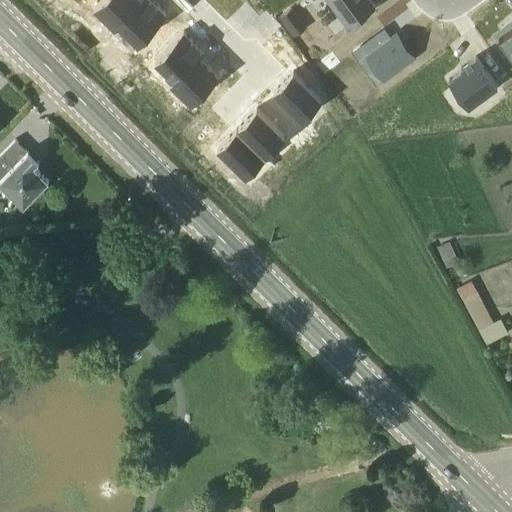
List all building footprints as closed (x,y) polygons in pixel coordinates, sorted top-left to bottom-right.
[(138,0),(100,0),(93,8),(112,26),(138,0)] [(118,24),(137,43),(165,14),(150,0),(138,0),(112,26),(114,28),(118,24)] [(373,7),(368,0),(326,0),(346,27),(373,7)] [(511,28),(497,40),(511,59),(511,28)] [(203,52),(182,31),(154,59),(173,79),(169,83),(170,85),(199,56),(203,52)] [(387,76),(413,57),(396,33),(370,52),(387,76)] [(170,85),(190,104),(218,75),(199,56),(170,85)] [(467,107),(496,85),(475,57),(459,68),(461,70),(447,80),(467,107)] [(292,72),(272,92),(301,120),(320,99),(292,72)] [(255,109),(235,129),(264,157),(284,137),(255,109)] [(235,129),(216,148),(244,177),(264,157),(235,129)] [(0,183),(22,206),(31,197),(43,197),(43,185),(47,181),(33,166),(37,162),(15,139),(0,154),(0,183)] [(457,263),(448,242),(436,247),(445,268),(457,263)] [(470,280),(455,288),(485,344),(507,333),(499,318),(492,322),(470,280)]
